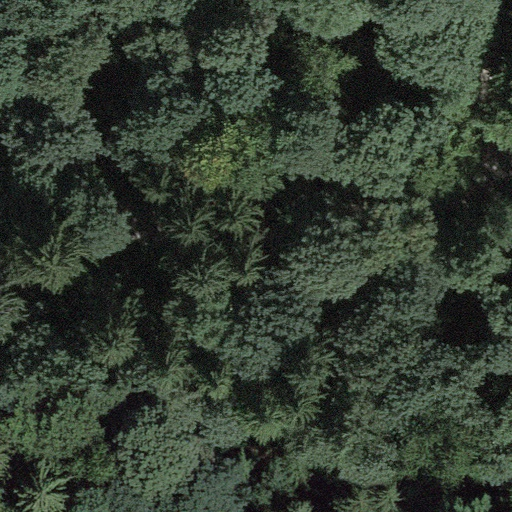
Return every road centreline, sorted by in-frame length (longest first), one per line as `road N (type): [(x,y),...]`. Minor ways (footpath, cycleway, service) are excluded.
road 1 (track): [(511,196),(445,227),(219,215),(0,185)]
road 2 (track): [(275,0),(318,29),(511,109)]
